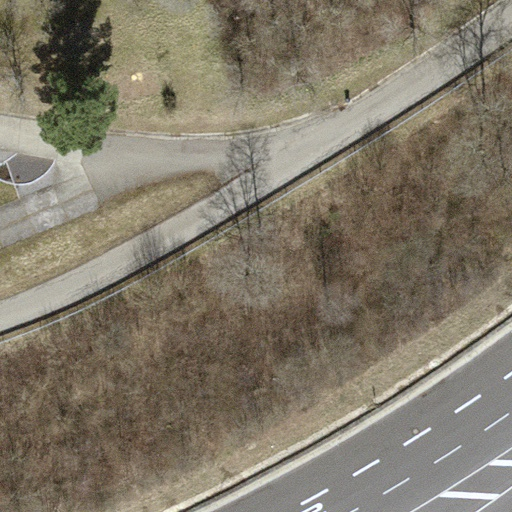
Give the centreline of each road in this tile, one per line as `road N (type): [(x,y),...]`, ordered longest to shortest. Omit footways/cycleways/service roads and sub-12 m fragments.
road 1 (track): [(331,143),(36,330),(0,336)]
road 2 (residential): [(511,24),(331,143)]
road 3 (primary): [(511,415),(372,511)]
